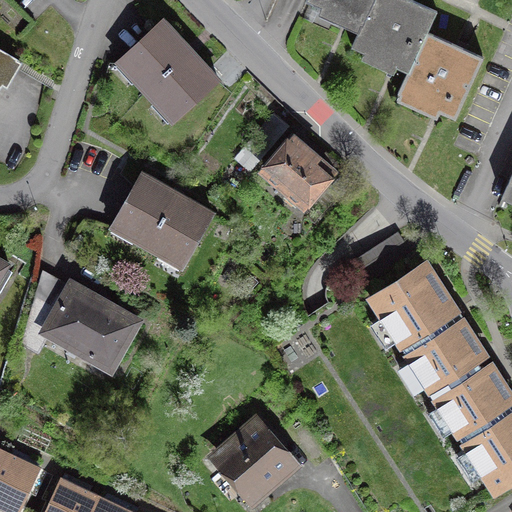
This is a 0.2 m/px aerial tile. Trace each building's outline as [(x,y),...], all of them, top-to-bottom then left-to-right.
[(305,0),(306,0),(362,26),(373,0),(305,0)] [(426,32),(435,11),(411,0),(373,0),(362,26),(352,47),(408,72),(426,32)] [(218,79),(164,20),(118,62),(172,121),(218,79)] [(455,118),(482,57),(426,32),(408,72),(398,92),(455,118)] [(0,86),(16,59),(0,49),(0,86)] [(274,114),(236,158),(249,169),(287,126),(274,114)] [(305,203),(331,173),(316,160),(319,156),(294,134),(265,169),(305,203)] [(511,173),(501,197),(511,201),(511,173)] [(212,212),(143,174),(113,226),(183,265),(212,212)] [(397,233),(355,259),(360,268),(403,241),(397,233)] [(0,277),(8,263),(0,257),(0,277)] [(369,300),(431,396),(481,364),(454,322),(448,326),(440,313),(447,309),(420,268),(369,300)] [(110,366),(136,320),(71,284),(45,330),(110,366)] [(492,491),(511,478),(511,420),(510,422),(502,410),(508,406),(481,364),(431,396),(492,491)] [(251,495),(290,461),(257,424),(219,458),(251,495)] [(357,439),(331,455),(343,474),(367,511),(390,511),(394,510),(362,461),(369,458),(357,439)] [(17,511),(39,468),(1,450),(0,451),(0,504),(15,511),(17,511)] [(91,511),(99,496),(61,478),(45,511),(91,511)] [(132,511),(99,496),(91,511),(132,511)]
